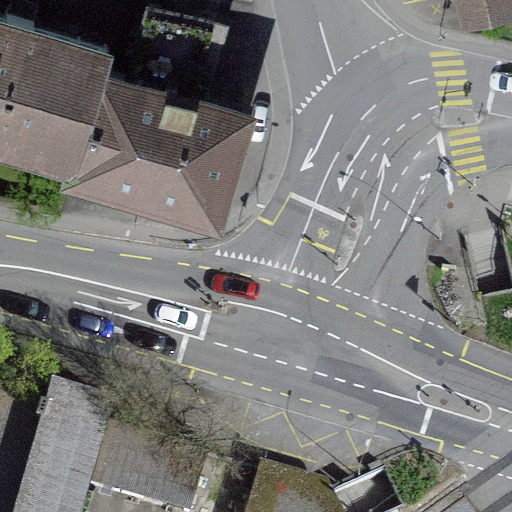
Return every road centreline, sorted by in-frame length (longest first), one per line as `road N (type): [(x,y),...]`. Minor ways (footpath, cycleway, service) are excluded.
road 1 (primary): [(0,268),(306,352)]
road 2 (tertiary): [(306,352),(349,216),(400,141)]
road 3 (primary): [(306,352),(511,420)]
road 4 (residential): [(400,141),(337,68),(308,0)]
